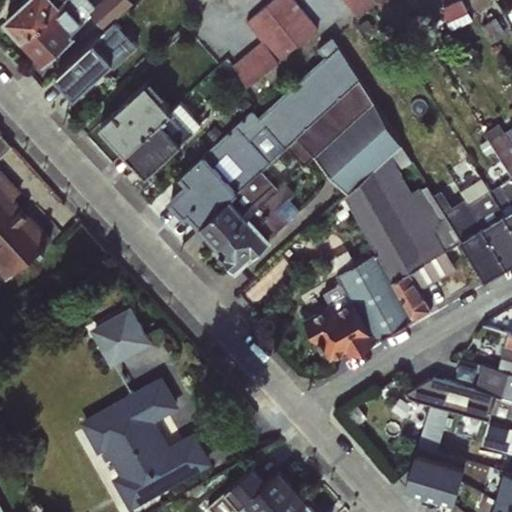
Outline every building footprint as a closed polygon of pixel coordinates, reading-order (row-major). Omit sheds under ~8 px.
[(20,39),(62,0),(20,0),(2,18),(20,39)] [(91,0),(62,0),(20,39),(42,63),(74,34),(72,31),(85,19),(85,18),(90,13),(95,3),(91,0)] [(265,37),(234,60),(250,81),(322,26),(302,0),(268,0),(249,15),(265,37)] [(351,0),(362,13),(379,0),(351,0)] [(455,23),(474,15),(467,0),(456,0),(447,4),(455,23)] [(199,224),(261,169),(360,78),(332,35),(317,47),(324,55),(259,114),(252,108),(205,153),(180,174),(185,181),(166,198),(184,217),(189,214),(196,223),(199,224)] [(94,39),(95,38),(54,74),(69,89),(60,81),(63,87),(75,95),(114,60),(94,39)] [(126,150),(172,106),(146,79),(99,123),(126,150)] [(172,106),(126,150),(146,172),(201,122),(179,99),(172,106)] [(375,251),(414,318),(433,307),(419,286),(456,265),(447,249),(462,240),(445,215),(427,183),(413,190),(400,168),(414,161),(401,142),(343,194),(375,251)] [(22,189),(1,166),(0,166),(0,275),(5,280),(52,236),(15,196),(22,189)] [(199,224),(216,243),(279,186),(261,169),(199,224)] [(490,190),(511,225),(511,179),(511,178),(490,190)] [(271,238),(270,235),(299,210),(288,197),(294,190),(285,180),(279,186),(216,243),(213,247),(236,270),(271,238)] [(468,202),(506,267),(511,263),(511,225),(490,190),(468,202)] [(445,215),(462,240),(484,279),(506,267),(468,202),(445,215)] [(340,281),(375,337),(377,339),(414,318),(375,251),(336,273),(340,281)] [(375,337),(340,281),(323,291),(329,302),(305,317),(330,358),(346,347),(348,353),(375,337)] [(91,323),(113,360),(155,335),(133,298),(91,323)] [(511,331),(507,331),(503,349),(511,351),(511,331)] [(119,358),(134,384),(169,365),(154,338),(119,358)] [(511,351),(503,349),(499,366),(511,370),(511,351)] [(511,370),(499,366),(481,361),(474,387),(511,397),(511,370)] [(162,373),(79,419),(97,452),(104,448),(118,472),(110,476),(129,509),(213,462),(194,429),(169,443),(156,419),(180,406),(162,373)] [(511,397),(474,387),(434,375),(406,391),(406,397),(488,418),(511,424),(511,397)] [(511,424),(488,418),(481,443),(511,451),(511,424)] [(432,511),(449,511),(465,455),(417,441),(405,484),(422,489),(420,499),(435,503),(432,511)] [(243,511),(293,511),(307,501),(277,467),(236,504),(243,511)] [(493,499),(511,503),(511,469),(502,467),(493,499)] [(489,511),(511,511),(511,503),(493,499),(489,511)] [(317,511),(307,501),(293,511),(317,511)]
